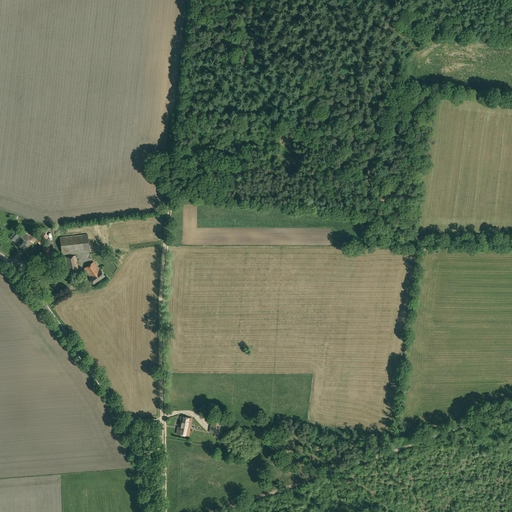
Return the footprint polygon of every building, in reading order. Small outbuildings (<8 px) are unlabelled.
[(39,236),(35,241),(41,246),(49,237),(43,232),(39,236)] [(21,249),(26,243),(24,241),(28,236),(24,233),(22,235),(23,236),(21,238),(21,239),(20,238),(21,237),(18,235),(13,241),(16,244),(21,249)] [(32,233),(27,238),(33,243),(35,241),(39,236),(35,233),(33,235),(32,233)] [(79,251),(90,250),(88,234),(60,238),(62,253),(71,252),(71,250),(79,249),(79,251)] [(51,255),(49,245),(43,246),(45,256),(51,255)] [(69,275),(79,273),(75,256),(65,258),(67,269),(68,269),(69,275)] [(94,284),(105,276),(101,270),(100,271),(93,262),(84,268),(91,278),(90,278),(94,284)] [(189,436),(192,418),(181,416),(179,427),(178,427),(177,434),(189,436)] [(212,419),(210,433),(220,435),(223,421),(212,419)]
